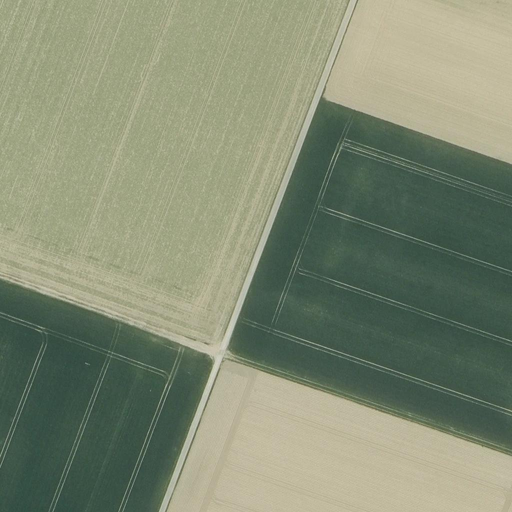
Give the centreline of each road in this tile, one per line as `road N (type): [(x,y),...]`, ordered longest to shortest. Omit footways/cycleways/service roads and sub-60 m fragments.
road 1 (track): [(352,0),(161,511)]
road 2 (track): [(511,456),(0,280)]
